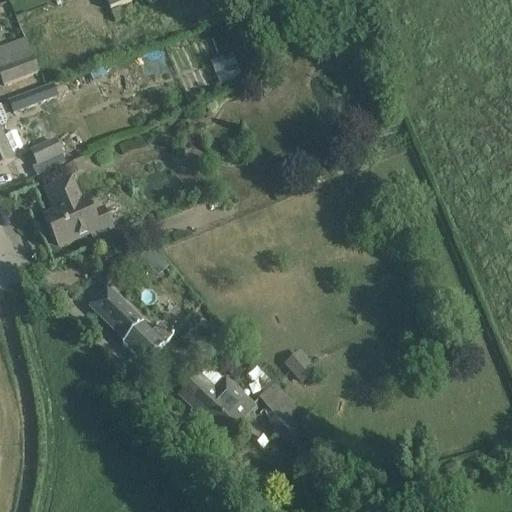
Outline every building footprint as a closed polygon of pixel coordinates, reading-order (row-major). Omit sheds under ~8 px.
[(104,0),(110,12),(138,0),(104,0)] [(124,20),(120,11),(111,15),(115,24),(124,20)] [(326,44),(337,70),(362,60),(351,33),(326,44)] [(37,75),(32,60),(28,51),(0,61),(0,66),(2,71),(0,71),(0,77),(4,88),(37,75)] [(231,55),(209,63),(218,87),(240,79),(231,55)] [(252,66),(255,74),(262,71),(259,64),(252,66)] [(80,109),(92,105),(88,88),(75,92),(80,109)] [(9,105),(13,116),(56,100),(52,89),(9,105)] [(0,169),(13,163),(0,134),(0,131),(5,129),(7,124),(0,109),(0,169)] [(55,143),(31,154),(37,168),(61,157),(55,143)] [(63,170),(68,180),(87,171),(82,161),(63,170)] [(71,183),(64,186),(46,194),(56,215),(43,221),(58,252),(90,237),(92,241),(112,232),(103,212),(92,217),(85,202),(80,204),(71,183)] [(150,249),(140,258),(148,268),(159,259),(150,249)] [(107,292),(103,296),(90,310),(126,346),(124,348),(145,368),(172,339),(160,327),(152,335),(142,325),(141,326),(107,292)] [(316,374),(299,354),(284,368),(301,387),(316,374)] [(226,382),(224,384),(208,370),(197,382),(196,382),(180,399),(223,441),(240,424),(254,410),(226,382)] [(290,406),(269,425),(286,444),(307,426),(290,406)]
